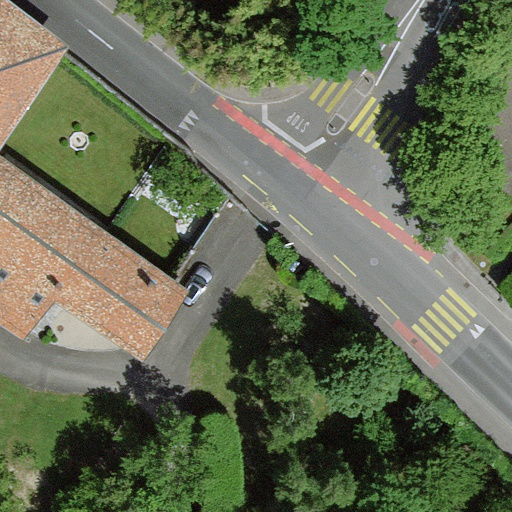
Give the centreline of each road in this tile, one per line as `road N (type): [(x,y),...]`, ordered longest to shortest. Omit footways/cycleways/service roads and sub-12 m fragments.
road 1 (tertiary): [(511,385),(287,184)]
road 2 (tertiary): [(287,184),(53,0)]
road 3 (residential): [(287,184),(354,105),(423,0)]
road 4 (track): [(157,384),(177,408),(182,436),(183,464),(168,511)]
